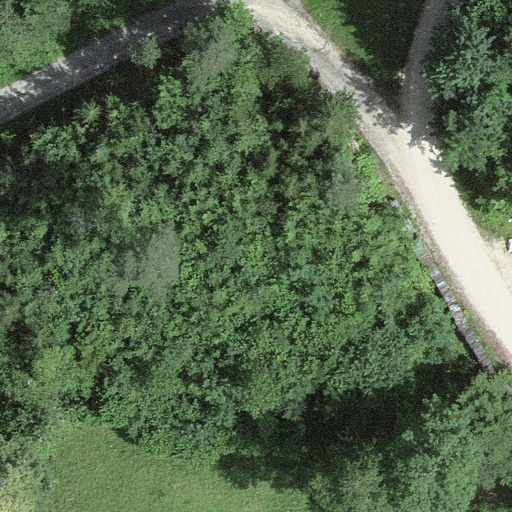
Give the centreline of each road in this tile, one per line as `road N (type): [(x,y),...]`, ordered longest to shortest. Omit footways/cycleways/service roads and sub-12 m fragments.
road 1 (track): [(445,0),(408,139),(304,37),(233,0)]
road 2 (unclassified): [(222,0),(0,108)]
road 3 (track): [(408,139),(511,346)]
